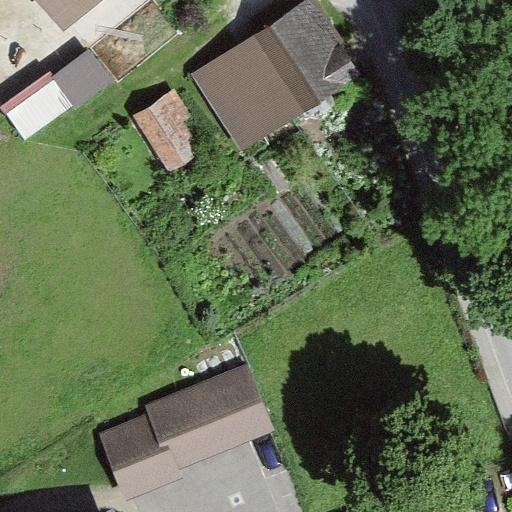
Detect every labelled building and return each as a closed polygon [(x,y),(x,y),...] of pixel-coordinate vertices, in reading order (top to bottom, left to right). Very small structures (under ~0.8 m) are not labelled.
[(58,0),(78,24),(107,0),(58,0)] [(294,21),(200,79),(244,150),(338,92),(294,21)] [(90,35),(6,97),(30,130),(115,68),(90,35)] [(173,80),(134,103),(168,161),(207,138),(173,80)] [(253,369),(104,431),(129,491),(278,429),(253,369)]
